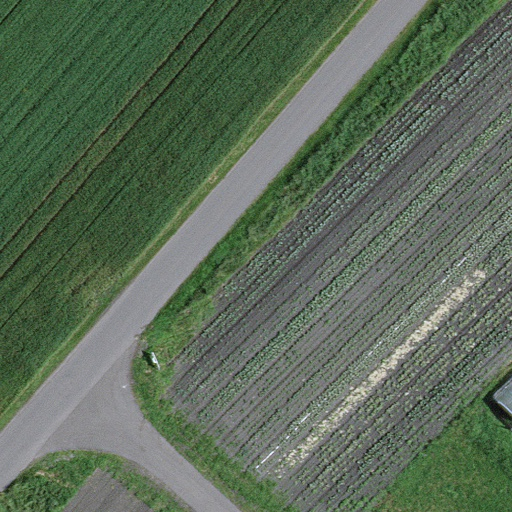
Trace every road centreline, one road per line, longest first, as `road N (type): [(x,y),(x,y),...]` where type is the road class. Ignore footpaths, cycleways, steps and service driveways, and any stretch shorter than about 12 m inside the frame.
road 1 (track): [(384,0),(0,445)]
road 2 (track): [(52,383),(201,511)]
